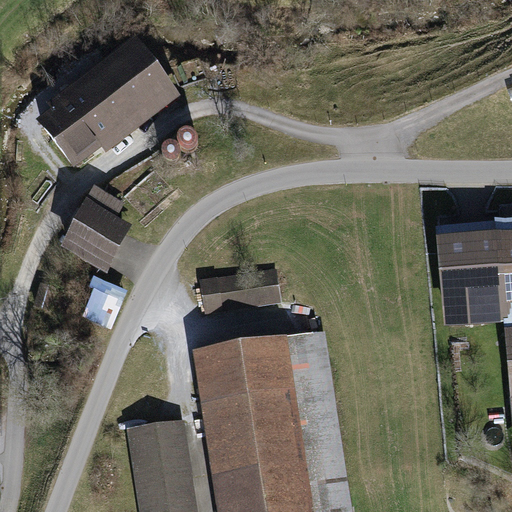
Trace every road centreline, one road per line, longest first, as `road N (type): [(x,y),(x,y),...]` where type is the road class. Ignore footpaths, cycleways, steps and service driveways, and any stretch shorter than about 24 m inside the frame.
road 1 (residential): [(57,511),(137,301),(184,227),(219,199),(270,180),(370,170),(511,171)]
road 2 (residential): [(0,331),(15,352),(19,458),(6,511)]
